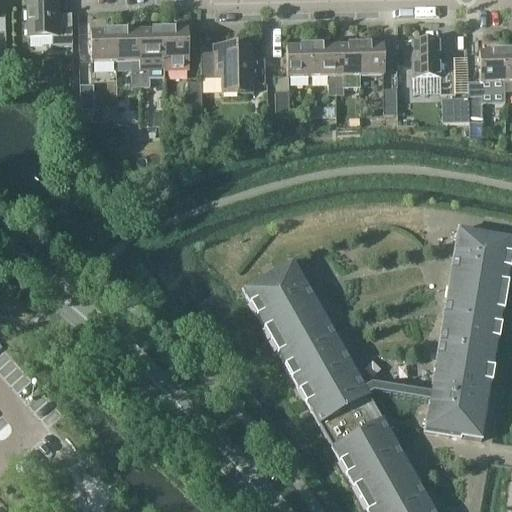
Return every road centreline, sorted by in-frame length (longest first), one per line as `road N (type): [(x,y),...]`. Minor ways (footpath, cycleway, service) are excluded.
road 1 (secondary): [(275,511),(167,394),(0,251)]
road 2 (residential): [(387,0),(240,0)]
